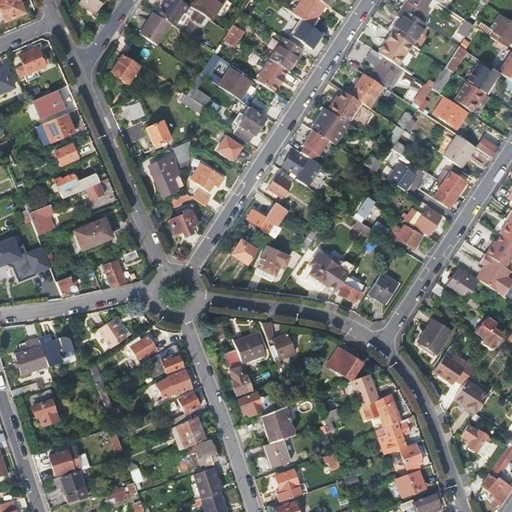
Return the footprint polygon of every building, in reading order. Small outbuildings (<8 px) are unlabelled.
[(0,0),(0,12),(4,22),(25,13),(19,0),(0,0)] [(80,0),(77,4),(95,15),(104,0),(80,0)] [(166,2),(157,16),(170,24),(174,27),(183,13),(185,14),(190,7),(179,0),(163,0),(164,1),(166,2)] [(198,0),(192,8),(209,19),(221,0),(198,0)] [(300,0),(291,13),(302,20),(310,26),(325,5),(317,0),(300,0)] [(406,0),(401,8),(402,8),(420,21),(428,9),(425,6),(428,0),(406,0)] [(399,18),(391,32),(392,32),(410,44),(412,46),(426,24),(420,21),(402,8),(397,17),(399,18)] [(153,12),(138,34),(156,46),(170,24),(157,16),(153,12)] [(497,25),(489,37),(507,48),(511,40),(511,23),(499,15),(493,23),(497,25)] [(310,26),(302,20),(291,37),(311,51),(322,34),(310,26)] [(232,26),(228,32),(239,39),(243,34),(232,26)] [(239,39),(228,32),(223,39),(235,47),(239,40),(239,39)] [(392,32),(378,54),(396,66),(410,44),(392,32)] [(284,39),(270,60),(271,60),(287,71),(301,50),(284,39)] [(458,46),(444,67),(451,71),(465,50),(458,46)] [(37,69),(43,67),(36,49),(18,57),(22,67),(15,70),(18,77),(27,74),(37,69)] [(403,70),(396,66),(378,54),(372,50),(367,57),(375,62),(373,64),(376,67),(373,72),(378,76),(375,81),(382,86),(383,87),(389,91),(403,70)] [(511,51),(511,52),(498,72),(511,81),(511,51)] [(120,57),(109,75),(127,86),(137,69),(120,57)] [(287,71),(271,60),(262,74),(257,82),(273,93),(277,87),(278,87),(285,78),(283,77),(287,71)] [(477,63),(467,79),(479,87),(483,81),(487,84),(490,80),(486,77),(490,71),(487,70),(489,66),(481,61),(479,64),(477,63)] [(0,86),(12,81),(5,66),(0,67),(0,86)] [(444,67),(430,88),(438,93),(452,72),(451,71),(444,67)] [(37,69),(27,74),(30,80),(40,75),(37,69)] [(222,87),(240,99),(245,93),(248,95),(251,91),(248,88),(252,82),(241,75),(240,76),(233,71),(222,87)] [(349,95),(360,102),(369,107),(383,87),(382,86),(375,81),(363,74),(349,95)] [(12,81),(0,86),(0,92),(14,87),(12,81)] [(488,97),(466,82),(462,89),(464,90),(456,103),(468,111),(475,100),(482,106),(488,97)] [(195,102),(203,108),(208,100),(194,92),(193,93),(190,90),(186,97),(195,102)] [(332,101),(326,110),(346,123),(360,102),(349,95),(349,94),(342,90),(334,103),(332,101)] [(32,101),(39,118),(63,108),(55,91),(32,101)] [(177,99),(191,108),(195,102),(186,97),(181,94),(177,99)] [(156,121),(144,95),(123,104),(126,110),(123,112),(126,121),(137,116),(140,122),(143,121),(145,126),(156,121)] [(437,117),(444,122),(445,121),(455,127),(465,112),(443,97),(437,107),(442,110),(437,117)] [(238,117),(246,105),(238,100),(230,112),(238,117)] [(203,108),(195,102),(191,108),(201,115),(201,114),(203,108)] [(249,109),(233,133),(249,143),(265,119),(249,109)] [(326,110),(312,131),(327,140),(333,145),(347,124),(346,123),(326,110)] [(405,112),(398,123),(404,127),(411,117),(405,112)] [(42,124),(50,143),(73,133),(65,114),(42,124)] [(145,128),(153,146),(169,140),(161,121),(145,128)] [(327,140),(312,131),(312,130),(301,146),(303,147),(300,152),(307,157),(313,161),(327,140)] [(454,134),(440,155),(461,168),(475,148),(454,134)] [(240,147),(225,137),(216,150),(232,160),(240,147)] [(475,148),(491,158),(497,149),(481,138),(475,148)] [(174,148),(180,163),(189,160),(191,141),(174,148)] [(390,149),(404,158),(408,151),(395,142),(390,149)] [(60,166),(77,158),(71,144),(54,152),(60,166)] [(291,151),(281,165),(296,175),(294,178),(304,184),(317,164),(313,161),(307,157),(300,152),(298,151),(295,149),(293,152),(291,151)] [(148,166),(162,197),(177,191),(170,175),(176,173),(169,157),(148,166)] [(371,157),(365,166),(375,172),(381,163),(371,157)] [(388,158),(378,174),(386,180),(397,164),(388,158)] [(223,178),(199,163),(190,176),(196,180),(194,182),(208,191),(213,184),(217,187),(223,178)] [(397,164),(386,180),(403,191),(413,175),(397,164)] [(310,185),(318,189),(328,172),(320,167),(310,185)] [(280,169),(266,191),(272,195),(277,194),(282,197),(294,178),(280,169)] [(449,172),(431,198),(447,209),(464,182),(449,172)] [(53,180),(62,198),(80,190),(85,188),(98,182),(94,173),(76,181),(73,173),(61,179),(60,177),(53,180)] [(332,180),(355,195),(356,194),(359,196),(361,193),(335,176),(332,180)] [(98,182),(85,188),(90,199),(103,194),(98,182)] [(178,197),(181,203),(192,198),(186,194),(178,197)] [(21,200),(25,211),(26,214),(32,211),(27,197),(21,200)] [(366,197),(355,213),(362,218),(374,202),(366,197)] [(247,218),(261,227),(260,228),(267,233),(273,223),(276,225),(286,210),(280,206),(275,202),(265,217),(253,209),(247,218)] [(26,214),(28,218),(30,223),(37,238),(47,234),(54,230),(48,215),(52,213),(48,204),(32,211),(26,214)] [(420,206),(409,225),(426,236),(438,218),(420,206)] [(190,211),(168,220),(173,234),(180,231),(183,237),(191,233),(188,226),(196,223),(190,211)] [(511,241),(511,212),(507,220),(509,221),(506,225),(504,224),(499,233),(500,234),(511,241)] [(353,217),(360,222),(362,218),(355,213),(353,217)] [(81,252),(112,239),(104,219),(73,232),(81,252)] [(375,220),(370,228),(375,231),(382,236),(387,228),(375,220)] [(421,236),(410,229),(407,232),(401,228),(398,233),(400,237),(403,239),(401,242),(412,250),(421,236)] [(304,234),(299,231),(293,240),(298,244),(304,234)] [(511,253),(511,241),(500,234),(495,242),(491,248),(490,247),(485,254),(504,266),(511,253)] [(34,274),(50,267),(41,248),(26,255),(23,256),(18,246),(15,248),(12,249),(9,240),(0,243),(0,266),(4,265),(11,268),(18,283),(35,276),(34,274)] [(241,240),(232,254),(247,265),(256,250),(241,240)] [(288,256),(266,246),(256,266),(275,276),(280,264),(283,265),(288,256)] [(135,250),(123,254),(126,261),(138,256),(135,250)] [(308,275),(325,286),(326,285),(336,292),(341,283),(346,276),(350,270),(352,266),(345,261),(340,262),(337,267),(317,254),(312,261),(316,263),(308,275)] [(504,266),(485,254),(479,263),(484,265),(475,278),(478,280),(503,296),(511,281),(511,280),(506,277),(510,271),(504,266)] [(102,265),(111,287),(125,282),(117,260),(102,265)] [(458,267),(446,285),(461,295),(466,288),(470,291),(478,280),(475,278),(458,267)] [(380,273),(367,294),(383,304),(396,283),(380,273)] [(342,284),(336,294),(352,304),(355,299),(357,301),(361,296),(357,294),(362,287),(346,276),(341,283),(342,284)] [(56,283),(61,295),(64,294),(67,293),(70,292),(68,288),(73,286),(69,278),(56,283)] [(431,290),(436,293),(434,296),(440,300),(446,289),(436,283),(431,290)] [(464,301),(472,307),(475,302),(466,297),(464,301)] [(463,302),(466,309),(471,309),(472,307),(464,301),(463,302)] [(126,314),(129,321),(143,315),(141,311),(140,309),(139,307),(126,314)] [(494,323),(485,317),(480,326),(478,325),(475,329),(477,330),(476,333),(484,338),(494,323)] [(451,330),(432,318),(416,342),(435,354),(451,330)] [(113,319),(97,330),(109,349),(125,338),(113,319)] [(259,321),(275,361),(295,353),(287,332),(273,338),(269,323),(259,321)] [(233,342),(235,348),(241,362),(264,354),(256,334),(233,342)] [(40,345),(46,366),(61,362),(60,359),(74,354),(70,343),(69,341),(68,339),(66,338),(63,338),(61,338),(58,339),(58,341),(53,343),(50,335),(37,339),(40,345)] [(129,348),(137,360),(147,354),(147,356),(155,351),(146,338),(137,343),(135,339),(132,341),(134,345),(129,348)] [(14,353),(21,374),(38,368),(46,366),(40,345),(14,353)] [(173,346),(148,361),(151,369),(152,368),(155,377),(164,372),(165,374),(182,367),(178,358),(171,360),(170,358),(177,355),(177,354),(178,353),(175,347),(174,347),(173,346)] [(340,347),(329,364),(352,380),(364,363),(340,347)] [(223,353),(233,379),(230,381),(233,387),(234,386),(237,394),(251,389),(241,362),(235,348),(223,353)] [(475,366),(455,352),(450,359),(445,355),(433,371),(449,382),(449,380),(453,383),(454,381),(462,386),(465,382),(475,366)] [(173,394),(174,395),(191,389),(183,370),(167,377),(162,380),(155,384),(163,400),(173,394)] [(353,381),(362,408),(374,402),(381,399),(372,374),(353,381)] [(93,379),(98,392),(105,387),(101,380),(99,382),(96,377),(93,379)] [(20,388),(23,396),(39,391),(36,382),(20,388)] [(462,386),(453,400),(475,414),(475,413),(486,396),(465,382),(462,386)] [(237,399),(241,408),(245,407),(249,417),(263,412),(257,396),(263,394),(260,388),(256,390),(256,392),(237,399)] [(50,390),(28,397),(35,417),(38,416),(41,426),(57,421),(50,400),(54,399),(50,390)] [(176,399),(184,414),(178,417),(181,424),(196,417),(200,415),(198,409),(200,407),(191,392),(176,399)] [(302,399),(304,404),(314,400),(312,395),(302,399)] [(374,402),(384,428),(400,422),(391,395),(381,399),(374,402)] [(259,417),(268,444),(281,439),(292,436),(283,407),(259,417)] [(320,415),(324,425),(325,424),(330,422),(342,417),(338,407),(320,415)] [(471,419),(485,428),(489,422),(475,413),(475,414),(471,419)] [(175,427),(184,449),(205,440),(196,417),(181,424),(175,427)] [(408,419),(400,422),(384,428),(376,430),(385,455),(403,448),(399,436),(402,435),(402,436),(409,433),(406,424),(410,423),(408,419)] [(324,425),(327,433),(334,430),(330,422),(325,424),(324,425)] [(470,442),(468,445),(468,448),(473,451),(476,450),(483,455),(491,443),(485,438),(487,435),(479,430),(478,431),(468,424),(461,435),(470,442)] [(107,432),(113,448),(120,445),(114,431),(113,430),(107,432)] [(485,477),(480,484),(492,493),(499,504),(506,497),(505,496),(511,487),(496,477),(508,460),(511,453),(511,438),(511,437),(506,445),(507,445),(501,456),(489,472),(488,471),(485,477)] [(262,446),(270,468),(288,462),(281,439),(268,444),(262,446)] [(210,442),(194,447),(197,456),(191,457),(195,467),(217,460),(210,442)] [(415,445),(400,451),(408,472),(416,469),(415,467),(422,465),(415,445)] [(48,456),(54,476),(72,470),(73,473),(77,471),(79,471),(72,449),(68,450),(67,447),(55,451),(56,454),(48,456)] [(332,469),(337,468),(333,455),(328,457),(332,469)] [(395,464),(398,473),(406,470),(403,461),(395,464)] [(130,471),(133,479),(141,476),(138,468),(130,471)] [(193,476),(201,499),(219,493),(221,493),(213,469),(193,476)] [(274,476),(279,491),(275,492),(278,502),(300,495),(292,470),(274,476)] [(58,477),(67,504),(86,498),(77,471),(73,473),(58,477)] [(394,480),(401,497),(424,489),(417,471),(394,480)] [(477,471),(470,482),(474,493),(480,484),(485,477),(477,471)] [(133,484),(126,486),(129,495),(136,493),(133,484)] [(122,488),(103,494),(106,501),(114,498),(115,504),(128,500),(126,493),(124,494),(122,488)] [(0,511),(15,511),(9,492),(0,495),(0,511)] [(225,511),(219,493),(201,499),(204,511),(225,511)] [(354,507),(355,511),(378,511),(379,511),(378,508),(366,511),(364,507),(372,504),(370,498),(362,501),(359,494),(350,497),(354,507)] [(413,506),(414,511),(437,511),(441,511),(435,495),(411,503),(411,501),(397,507),(399,511),(413,506)] [(134,504),(136,511),(143,509),(140,501),(134,504)] [(297,511),(294,502),(274,509),(274,511),(297,511)]
